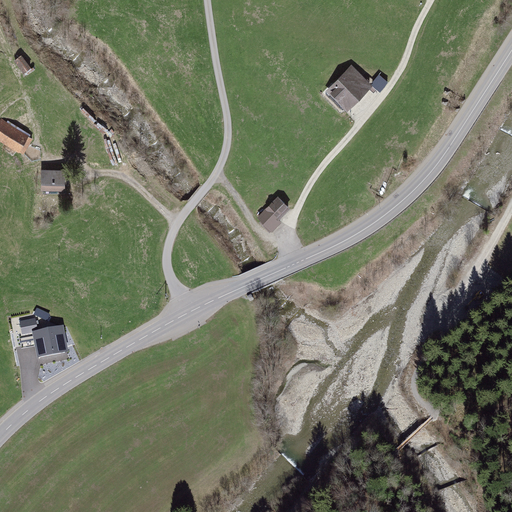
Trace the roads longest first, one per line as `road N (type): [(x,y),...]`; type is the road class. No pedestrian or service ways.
road 1 (secondary): [(511,49),(435,166),(379,220),(185,313)]
road 2 (unclassified): [(185,313),(170,275),(169,242),(224,163),(230,139),(209,0)]
road 3 (track): [(176,226),(124,175),(82,175),(66,159),(48,158),(38,148),(27,99),(0,113)]
road 4 (secondary): [(185,313),(68,383),(0,442)]
road 5 (track): [(511,203),(451,325)]
